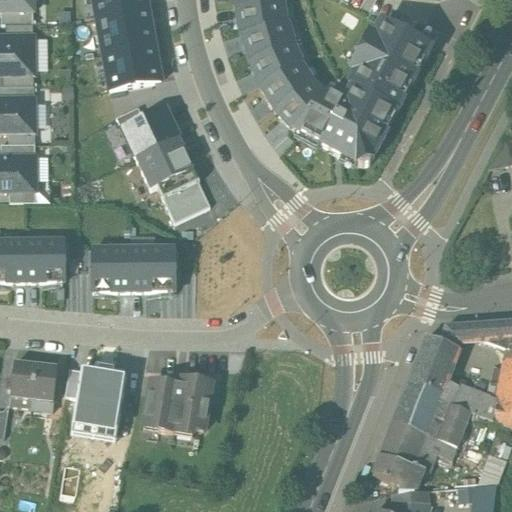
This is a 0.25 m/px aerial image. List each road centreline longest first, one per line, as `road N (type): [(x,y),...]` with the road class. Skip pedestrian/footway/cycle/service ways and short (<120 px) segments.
road 1 (residential): [(304,294),(234,337),(199,343),(0,329)]
road 2 (residential): [(311,242),(232,150),(194,63),(182,0)]
road 3 (secondary): [(385,239),(441,174),(511,42)]
road 4 (secondary): [(308,511),(354,391),(354,323)]
road 5 (residential): [(511,298),(445,311),(394,297)]
